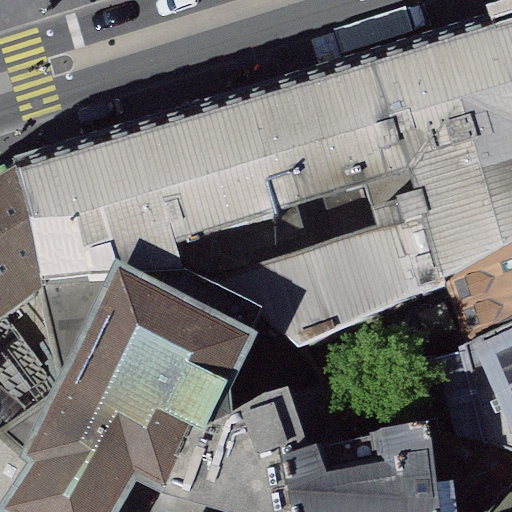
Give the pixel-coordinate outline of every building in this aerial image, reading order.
[(511,20),(374,62),(408,178),(415,197),(373,208),(381,229),(207,280),(263,307),(299,348),(447,280),(511,246),(511,20)] [(277,218),(408,178),(374,62),(243,102),(277,218)] [(41,281),(120,269),(183,268),(176,245),(277,218),(243,102),(25,178),(41,281)] [(0,323),(41,281),(25,178),(0,190),(0,323)] [(511,246),(447,280),(470,342),(511,320),(511,246)] [(252,328),(263,307),(207,280),(183,268),(120,269),(22,455),(29,462),(0,501),(0,511),(118,511),(137,482),(161,493),(191,426),(206,432),(234,415),(231,390),(260,333),(252,328)] [(511,320),(470,342),(459,347),(485,442),(511,452),(511,320)] [(234,415),(206,432),(191,426),(161,493),(226,511),(292,511),(281,455),(308,447),(288,386),(234,415)] [(491,511),(511,486),(511,452),(485,442),(428,420),(372,432),(376,455),(325,467),(316,445),(308,447),(281,455),(292,511),(491,511)]
